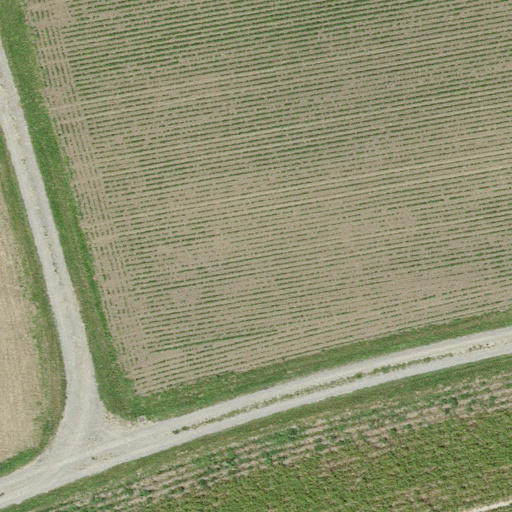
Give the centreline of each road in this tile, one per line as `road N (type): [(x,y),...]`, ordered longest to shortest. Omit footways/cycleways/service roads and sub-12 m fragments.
road 1 (track): [(511,343),(287,408),(0,507)]
road 2 (track): [(0,62),(85,357),(85,401),(72,447),(40,493)]
